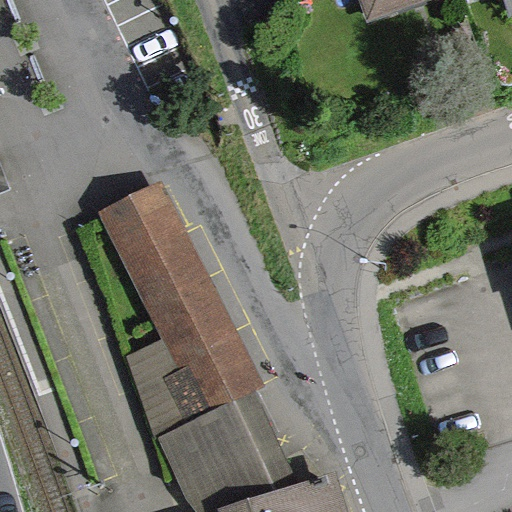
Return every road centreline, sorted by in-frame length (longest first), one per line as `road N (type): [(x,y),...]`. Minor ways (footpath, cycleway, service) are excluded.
road 1 (residential): [(329,258),(288,214),(207,0)]
road 2 (residential): [(389,511),(329,308),(329,258)]
road 3 (residential): [(329,258),(360,207),(405,177),(511,136)]
